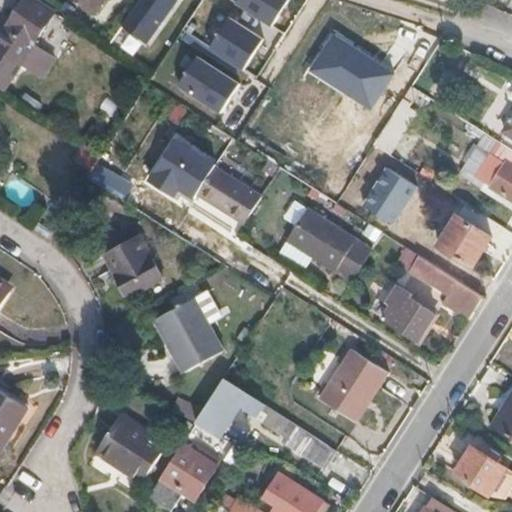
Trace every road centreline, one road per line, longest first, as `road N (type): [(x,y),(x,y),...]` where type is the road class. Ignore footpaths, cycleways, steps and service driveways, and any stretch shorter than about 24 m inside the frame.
road 1 (residential): [(50,505),(50,453),(95,378),(93,331),(74,286),(0,224)]
road 2 (residential): [(371,511),(511,291)]
